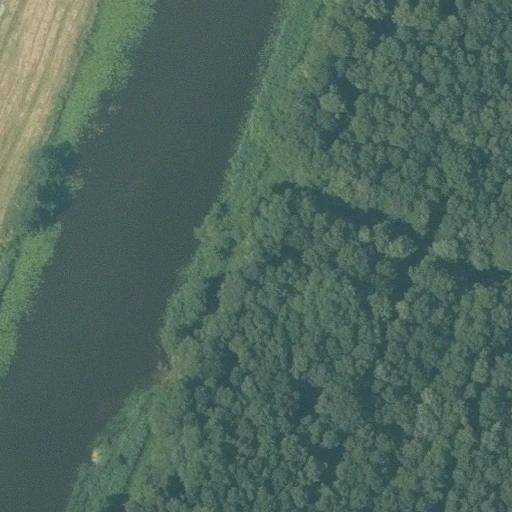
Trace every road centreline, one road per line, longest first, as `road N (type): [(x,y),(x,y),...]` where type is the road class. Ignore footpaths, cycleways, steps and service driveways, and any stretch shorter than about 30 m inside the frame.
road 1 (track): [(110,511),(258,179),(511,283)]
road 2 (track): [(390,511),(511,213)]
road 3 (track): [(258,179),(329,0)]
